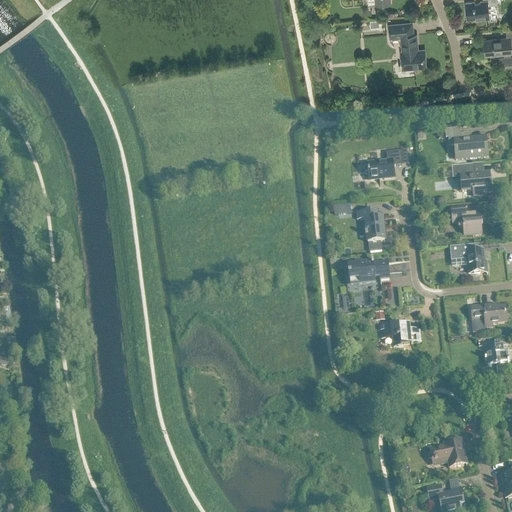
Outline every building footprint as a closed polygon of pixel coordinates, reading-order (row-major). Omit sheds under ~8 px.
[(498,5),(498,4),(497,0),(483,0),(483,1),(466,3),(467,19),(476,18),(476,20),(489,19),(488,6),(498,5)] [(403,60),(403,64),(404,70),(425,68),(423,50),(418,50),(417,35),(414,36),(413,23),(389,25),(390,39),(401,38),(402,52),(400,52),(401,61),(403,60)] [(510,43),(511,42),(511,30),(506,31),(507,38),(485,40),(487,56),(511,54),(510,43)] [(500,68),(511,67),(511,56),(499,58),(500,68)] [(456,162),(488,159),(486,139),(469,141),(468,135),(461,136),(460,130),(445,131),(446,140),(448,140),(449,148),(455,147),(456,162)] [(407,152),(386,155),(387,164),(378,165),(378,164),(367,165),(368,174),(369,174),(370,182),(384,181),(384,182),(395,180),(393,171),(392,168),(409,166),(407,152)] [(486,195),(491,194),(489,175),(475,176),(474,166),(452,168),(453,180),(461,180),(462,194),(475,193),(475,199),(486,197),(486,195)] [(350,208),(333,210),(334,219),(351,217),(350,208)] [(481,223),(482,223),(482,216),(468,217),(467,209),(451,211),(452,225),(458,225),(459,231),(463,231),(464,238),(482,236),(481,223)] [(368,245),(387,243),(386,234),(385,233),(384,233),(382,219),(378,219),(377,212),(356,215),(357,222),(365,221),(368,245)] [(483,253),(480,253),(479,246),(450,249),(451,266),(468,265),(469,276),(487,274),(486,263),(484,263),(483,253)] [(380,283),(389,282),(387,265),(374,267),(374,265),(349,268),(352,288),(375,285),(375,281),(380,280),(380,283)] [(474,335),(487,334),(487,330),(493,329),(492,326),(507,325),(505,309),(497,310),(497,307),(471,310),(474,335)] [(402,347),(420,344),(418,331),(408,332),(407,326),(396,327),(396,325),(383,326),(383,329),(380,329),(382,341),(392,340),(393,350),(402,349),(402,347)] [(509,364),(511,363),(511,362),(511,354),(508,355),(508,350),(505,350),(505,346),(500,346),(500,345),(491,346),(491,350),(487,351),(488,357),(485,357),(486,368),(497,367),(497,366),(509,365),(509,364)] [(459,450),(463,449),(462,441),(444,445),(445,448),(429,451),(432,463),(440,461),(441,467),(448,465),(449,471),(463,468),(459,450)] [(511,468),(508,470),(510,477),(501,478),(506,501),(511,499),(511,468)] [(461,511),(461,506),(463,506),(460,492),(442,496),(441,488),(427,491),(430,503),(439,501),(441,511),(461,511)]
